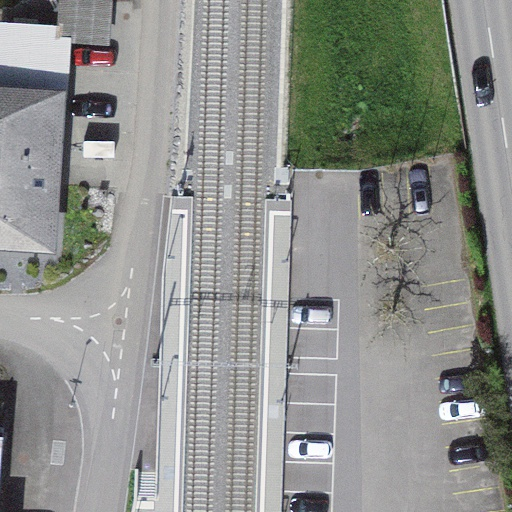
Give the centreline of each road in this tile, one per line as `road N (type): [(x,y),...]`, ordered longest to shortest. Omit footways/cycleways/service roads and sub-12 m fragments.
road 1 (residential): [(346,511),(313,170),(322,0)]
road 2 (secondary): [(483,0),(511,193)]
road 3 (residential): [(120,319),(101,511)]
road 4 (unclassified): [(152,0),(141,189)]
road 5 (residential): [(141,189),(120,319)]
road 6 (residential): [(120,319),(0,320)]
